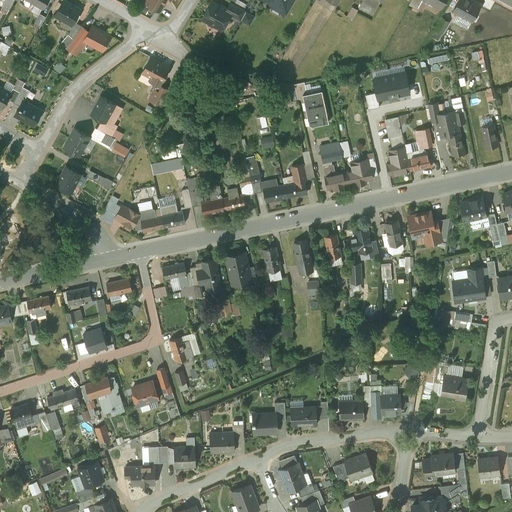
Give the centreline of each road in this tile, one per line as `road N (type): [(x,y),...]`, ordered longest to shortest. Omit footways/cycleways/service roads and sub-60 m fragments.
road 1 (tertiary): [(511,170),(137,250)]
road 2 (residential): [(160,34),(130,42),(82,80),(40,146)]
road 3 (residential): [(0,392),(159,339)]
road 4 (residential): [(408,431),(290,446),(254,459)]
road 5 (residential): [(511,317),(497,329),(480,436)]
road 6 (residential): [(254,459),(145,504),(144,511)]
road 7 (unknown): [(390,196),(375,124),(379,112),(413,100)]
